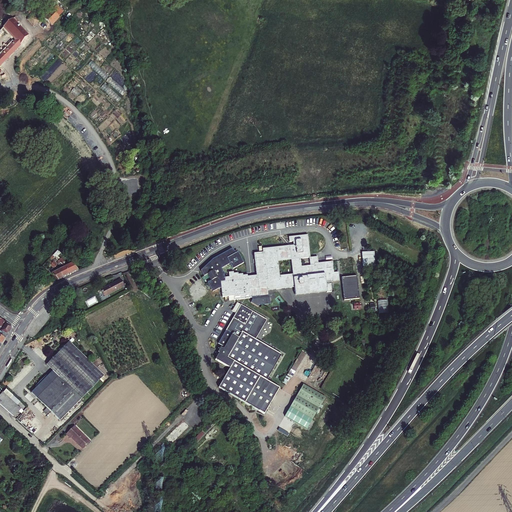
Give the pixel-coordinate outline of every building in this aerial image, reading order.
[(52,10),(44,18),(52,25),(60,17),(59,17),(64,12),(57,5),(52,10)] [(34,26),(39,21),(33,15),(28,20),(34,26)] [(0,65),(28,36),(22,29),(17,24),(20,22),(15,17),(3,27),(4,28),(0,31),(0,34),(6,29),(11,35),(16,39),(15,41),(0,55),(0,65)] [(339,273),(338,272),(334,273),(333,262),(318,264),(317,256),(310,257),(311,265),(301,266),(301,258),(310,257),(307,236),(289,238),(289,243),(294,242),(294,244),(294,246),(263,249),(263,253),(254,254),(257,279),(248,280),(247,276),(243,277),(243,275),(239,276),(239,274),(234,275),(234,273),(229,274),(229,278),(225,279),(225,282),(221,283),(221,288),(222,298),(228,297),(234,297),(234,300),(268,296),(268,291),(295,288),(295,294),(332,290),(331,282),(339,281),(339,277),(339,273)] [(236,254),(232,249),(212,258),(201,271),(204,277),(208,274),(211,281),(208,283),(213,292),(219,289),(221,288),(221,283),(225,282),(225,279),(224,274),(222,269),(230,264),(233,270),(244,264),(238,253),(236,254)] [(364,267),(377,266),(376,251),(364,251),(364,267)] [(52,260),(55,257),(53,256),(49,260),(56,266),(58,265),(52,260)] [(352,257),(347,257),(340,258),(341,273),(349,272),(354,272),(352,257)] [(62,258),(59,261),(66,267),(70,275),(78,270),(72,264),(70,265),(62,258)] [(54,268),(56,266),(49,260),(48,262),(50,264),(54,268)] [(70,275),(66,267),(60,270),(64,277),(70,275)] [(59,280),(64,277),(60,270),(52,274),(59,280)] [(344,300),(359,298),(357,275),(349,276),(341,277),(344,300)] [(196,300),(201,297),(203,296),(202,295),(204,294),(204,295),(207,293),(209,292),(201,278),(198,280),(197,278),(193,280),(196,284),(193,286),(193,287),(194,287),(194,288),(190,290),(196,300)] [(122,280),(102,291),(106,297),(126,287),(122,280)] [(379,300),(380,313),(389,313),(389,300),(379,300)] [(236,314),(235,316),(218,344),(225,347),(223,350),(221,348),(218,353),(219,354),(217,357),(209,370),(224,379),(219,388),(264,414),(279,388),(283,390),(288,380),(279,375),(277,378),(271,374),(282,355),(254,339),(265,319),(237,303),(232,312),(236,314)] [(0,336),(5,340),(11,329),(11,326),(0,318),(0,336)] [(69,342),(46,364),(52,371),(47,376),(46,375),(44,377),(39,382),(35,386),(36,387),(31,392),(60,421),(104,376),(69,342)] [(298,357),(302,360),(306,351),(303,349),(298,357)] [(302,360),(298,357),(288,373),(292,376),(302,360)] [(329,404),(302,388),(290,409),(317,424),(329,404)] [(0,396),(0,403),(14,417),(21,410),(10,400),(13,396),(7,390),(3,394),(3,393),(0,396)] [(71,437),(83,449),(90,442),(75,427),(67,435),(70,438),(71,437)] [(198,440),(206,434),(203,431),(196,438),(198,440)]
